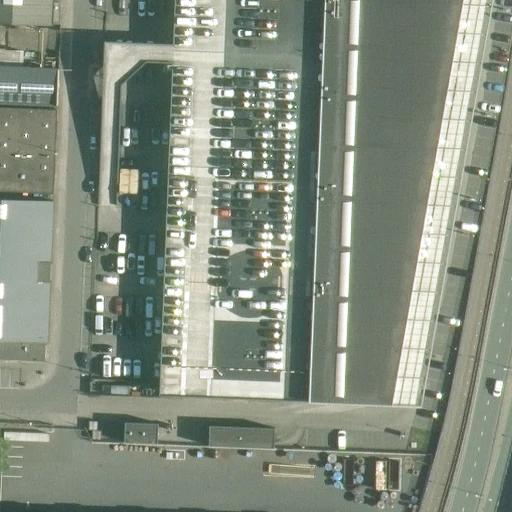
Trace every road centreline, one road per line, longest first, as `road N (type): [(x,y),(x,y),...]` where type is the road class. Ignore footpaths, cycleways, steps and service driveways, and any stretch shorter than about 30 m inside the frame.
road 1 (unclassified): [(0,399),(64,401),(83,49)]
road 2 (unknown): [(64,401),(74,462),(106,481),(372,496)]
road 3 (secondary): [(511,283),(459,511)]
